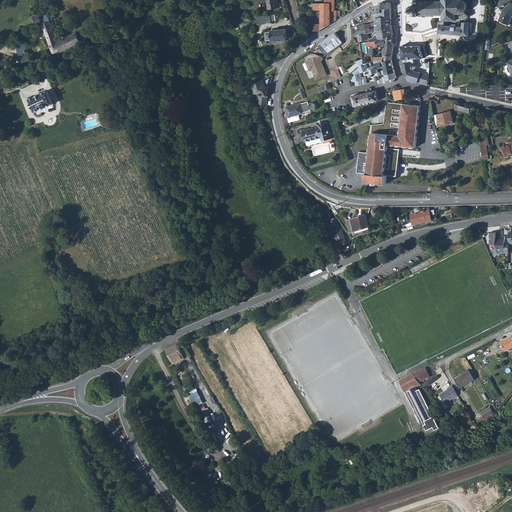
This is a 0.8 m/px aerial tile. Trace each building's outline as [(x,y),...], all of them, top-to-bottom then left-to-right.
[(279,8),(277,0),(267,0),(269,9),(279,8)] [(311,31),(316,31),(320,31),(331,24),(331,23),(336,20),(336,17),(336,11),(335,11),(334,0),(324,0),(325,3),(313,3),(313,10),(321,10),(321,24),(311,24),(311,31)] [(414,13),(414,16),(420,15),(427,15),(428,15),(435,14),(435,15),(436,15),(436,14),(444,14),(444,20),(447,20),(457,20),(463,19),(464,19),(465,18),(466,18),(467,18),(468,17),(469,16),(465,11),(466,11),(466,10),(467,10),(468,10),(467,9),(467,8),(467,7),(467,5),(467,4),(467,3),(467,2),(466,2),(465,1),(464,0),(462,0),(442,0),(443,1),(436,1),(436,0),(435,0),(435,1),(427,1),(428,1),(426,1),(426,2),(419,2),(413,2),(413,5),(413,12),(414,13)] [(376,17),(392,16),(391,2),(382,4),(375,6),(375,13),(375,14),(376,17)] [(509,25),(511,17),(511,3),(511,2),(503,10),(499,21),(509,25)] [(354,19),(356,24),(361,22),(363,22),(367,19),(372,16),(369,9),(364,12),(360,15),(354,19)] [(39,14),(33,16),(36,25),(41,23),(43,26),(46,35),(53,54),(60,51),(61,51),(62,52),(81,42),(77,32),(63,39),(58,41),(55,33),(50,21),(49,17),(41,19),(39,14)] [(271,15),(258,17),(259,25),(272,22),(271,15)] [(371,24),(372,32),(377,31),(377,30),(383,29),(383,30),(393,27),(393,26),(392,16),(376,17),(376,21),(375,22),(375,23),(371,24)] [(439,33),(469,36),(469,35),(470,24),(470,22),(463,22),(463,27),(456,26),(456,25),(455,24),(454,24),(452,25),(452,26),(447,26),(447,20),(444,20),(444,21),(439,22),(438,31),(439,31),(439,33)] [(335,32),(342,42),(349,38),(352,36),(354,35),(352,29),(348,24),(344,26),(343,27),(339,30),(335,32)] [(353,27),(356,36),(359,35),(363,34),(361,25),(353,27)] [(393,35),(394,35),(393,27),(383,30),(383,29),(377,30),(377,31),(379,36),(380,39),(386,37),(393,35)] [(287,29),(272,30),(273,42),(288,40),(287,29)] [(326,49),(329,53),(341,43),(342,42),(335,32),(330,36),(322,42),(318,44),(323,52),(326,49)] [(394,44),(393,35),(386,37),(380,39),(370,41),(368,41),(366,42),(367,46),(372,45),(379,47),(387,44),(394,44)] [(384,55),(393,56),(394,44),(387,44),(387,47),(385,47),(384,55)] [(413,67),(412,59),(419,58),(420,58),(424,57),(420,45),(419,45),(409,46),(401,46),(402,62),(404,71),(409,70),(410,72),(411,74),(406,76),(408,78),(409,80),(410,80),(413,82),(416,82),(413,67)] [(28,48),(24,50),(25,53),(19,55),(20,59),(21,63),(32,60),(29,52),(28,48)] [(395,69),(393,64),(392,60),(384,62),(383,62),(376,63),(375,60),(367,63),(365,63),(361,65),(360,66),(359,66),(356,68),(351,72),(353,76),(352,77),(354,82),(355,82),(356,86),(368,83),(366,76),(362,77),(361,73),(369,70),(370,73),(368,74),(369,77),(372,76),(371,75),(377,73),(378,76),(381,75),(380,71),(378,72),(377,69),(384,66),(385,70),(382,71),(383,74),(386,74),(386,76),(382,77),(384,84),(395,81),(395,80),(395,79),(396,79),(396,78),(397,78),(395,73),(395,69)] [(349,69),(351,72),(356,68),(359,66),(360,66),(357,63),(349,69)] [(340,69),(334,72),(336,76),(332,77),(333,80),(343,76),(340,69)] [(263,104),(268,104),(269,96),(270,90),(271,85),(272,80),(273,76),(271,76),(256,85),(263,104)] [(321,93),(323,96),(326,95),(325,90),(331,88),(328,83),(319,87),(321,93)] [(396,100),(407,98),(405,89),(399,90),(394,91),(396,100)] [(379,101),(376,90),(353,96),(355,106),(379,101)] [(30,99),(36,112),(53,104),(54,104),(48,91),(30,99)] [(421,106),(404,104),(387,102),(384,123),(384,130),(379,130),(379,124),(371,125),(369,153),(360,152),(358,172),(367,173),(366,181),(387,184),(387,175),(393,176),(395,153),(390,153),(390,150),(388,148),(389,144),(416,147),(421,106)] [(290,122),(301,119),(299,114),(304,113),(301,103),(286,107),(289,117),(290,122)] [(437,127),(454,123),(451,111),(434,115),(437,127)] [(322,138),(323,141),(332,139),(327,120),(320,122),(321,126),(319,126),(303,131),(306,142),(307,141),(322,138)] [(483,155),(484,159),(489,158),(489,154),(486,144),(489,143),(488,138),(483,139),(482,137),(480,137),(483,155)] [(307,141),(308,146),(323,142),(323,141),(322,138),(307,141)] [(505,157),(509,156),(509,154),(511,153),(511,141),(509,142),(509,145),(503,146),(503,147),(502,147),(501,147),(500,148),(500,149),(500,150),(500,151),(501,152),(502,152),(503,152),(504,152),(505,157)] [(338,208),(338,205),(332,203),(330,202),(327,204),(331,208),(334,213),(338,210),(337,209),(338,208)] [(431,220),(429,209),(411,214),(412,220),(413,224),(431,220)] [(356,233),(371,229),(366,214),(348,220),(352,232),(355,231),(356,233)] [(339,243),(346,241),(344,235),(341,226),(340,224),(339,225),(336,217),(330,220),(339,243)] [(500,252),(509,252),(509,244),(509,241),(505,242),(505,236),(496,236),(496,232),(490,232),(490,244),(492,244),(492,245),(495,248),(495,252),(497,253),(499,253),(500,252)] [(511,347),(511,335),(502,341),(506,350),(511,347)] [(184,358),(177,345),(166,350),(173,364),(184,358)] [(413,374),(419,382),(430,376),(426,367),(413,374)] [(474,379),(470,371),(463,375),(463,374),(455,379),(461,387),(474,379)] [(400,381),(405,392),(409,390),(415,386),(421,384),(419,382),(413,374),(400,381)] [(422,416),(425,421),(431,417),(415,386),(409,390),(420,412),(423,411),(425,414),(422,416)] [(458,395),(452,386),(448,388),(449,389),(440,394),(445,403),(458,395)] [(189,395),(195,407),(204,403),(198,391),(191,394),(189,395)] [(199,407),(204,418),(209,416),(210,416),(208,412),(209,411),(208,408),(206,409),(204,405),(199,407)] [(439,419),(432,405),(429,407),(436,420),(438,419),(439,419)] [(481,412),(483,416),(492,410),(490,407),(481,412)] [(483,416),(486,420),(495,415),(492,410),(483,416)] [(439,427),(438,426),(435,421),(428,425),(432,431),(439,427)]
